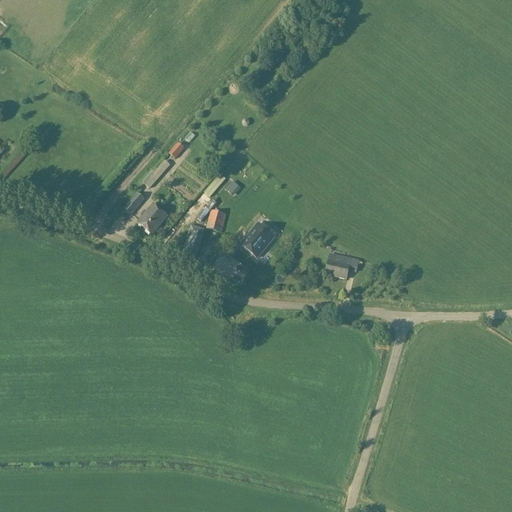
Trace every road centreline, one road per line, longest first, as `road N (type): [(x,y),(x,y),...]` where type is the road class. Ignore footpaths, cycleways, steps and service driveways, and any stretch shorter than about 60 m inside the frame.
road 1 (unclassified): [(407,315),(245,301),(76,222),(0,201)]
road 2 (unclassified): [(347,511),(407,315)]
